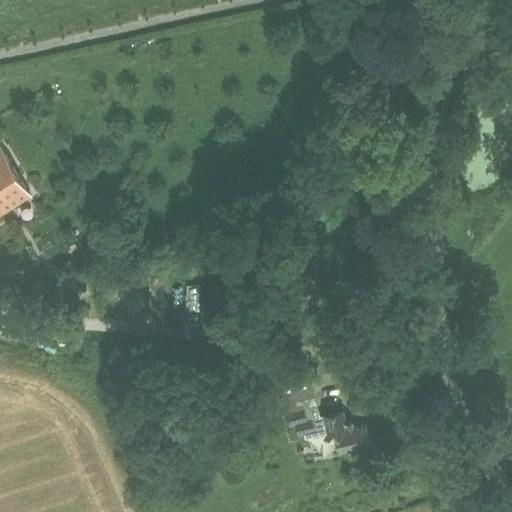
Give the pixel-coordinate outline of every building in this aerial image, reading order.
[(0,214),(31,195),(2,147),(0,148),(0,214)] [(99,257),(97,252),(87,255),(84,245),(74,248),(79,263),(99,257)] [(241,320),(227,317),(226,328),(240,330),(241,320)] [(340,450),(372,442),(367,420),(355,423),(354,418),(347,420),(344,409),(321,414),(314,388),(283,396),(290,424),(298,422),(301,431),(306,430),(307,435),(335,428),(340,450)] [(249,409),(247,393),(229,395),(232,412),(249,409)]
